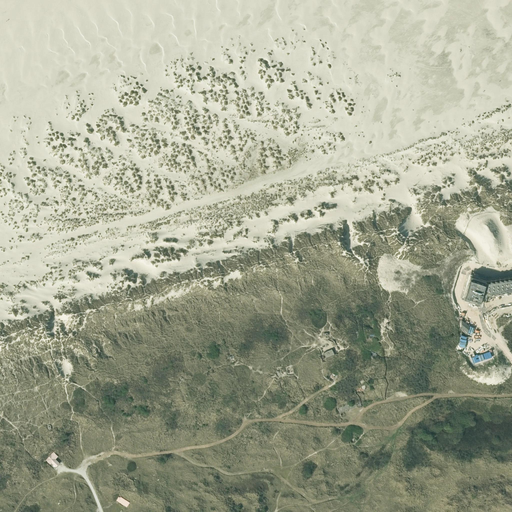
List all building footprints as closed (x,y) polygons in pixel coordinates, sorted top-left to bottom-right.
[(470,276),(463,298),(479,303),(480,300),(485,299),(485,298),(489,297),(490,296),(494,295),(495,294),(511,291),(511,276),(486,280),(486,281),(470,276)] [(463,320),(459,330),(470,335),(474,325),(463,320)] [(355,334),(341,340),(343,344),(358,338),(359,334),(358,331),(354,332),(355,334)] [(331,349),(324,353),(327,359),(336,355),(336,354),(334,355),(334,353),(335,353),(334,352),(333,353),(331,349)] [(278,372),(278,370),(276,371),(277,373),(276,374),(274,374),(275,376),(276,376),(279,378),(280,378),(281,376),(282,374),(283,374),(282,372),(281,372),(280,372),(278,372)] [(393,394),(395,394),(410,391),(409,385),(394,388),(393,394)] [(338,408),(340,413),(358,406),(359,408),(362,407),(360,403),(359,404),(357,400),(338,408)] [(51,462),(56,466),(59,463),(55,459),(57,456),(53,452),(46,460),(50,463),(51,462)] [(127,506),(129,503),(120,497),(119,497),(117,500),(127,506)]
